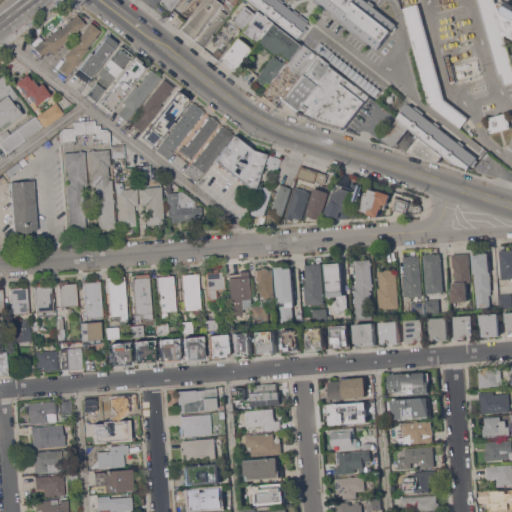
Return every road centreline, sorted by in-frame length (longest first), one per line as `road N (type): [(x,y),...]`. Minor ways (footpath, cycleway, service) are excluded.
road 1 (residential): [(0,388),(511,349)]
road 2 (residential): [(0,263),(414,230)]
road 3 (tertiary): [(143,29),(267,124),(511,205)]
road 4 (residential): [(450,354),(461,511)]
road 5 (residential): [(301,365),(312,511)]
road 6 (residential): [(150,377),(160,511)]
road 7 (residential): [(0,388),(8,511)]
